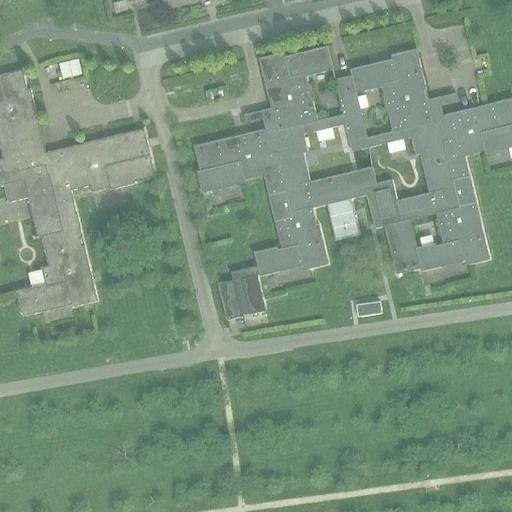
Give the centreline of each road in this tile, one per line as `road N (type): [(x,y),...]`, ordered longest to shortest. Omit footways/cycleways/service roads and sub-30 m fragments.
road 1 (residential): [(218,352),(148,56),(164,45),(377,0)]
road 2 (residential): [(218,352),(511,308)]
road 3 (residential): [(0,390),(218,352)]
